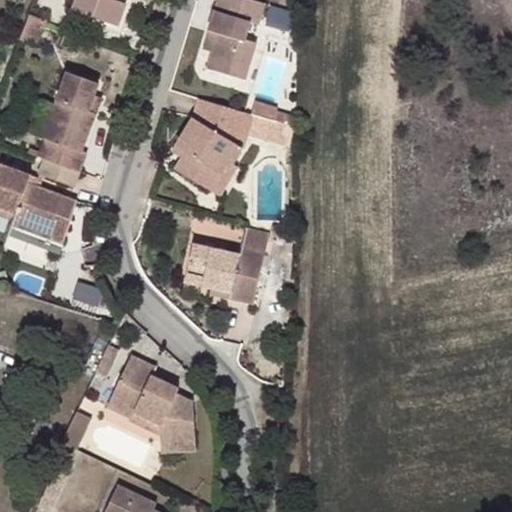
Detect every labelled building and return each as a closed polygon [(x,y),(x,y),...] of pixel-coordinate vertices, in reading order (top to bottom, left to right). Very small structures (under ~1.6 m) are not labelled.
[(78,0),(75,10),(118,26),(126,4),(117,1),(117,0),(78,0)] [(254,0),(219,0),(211,30),(219,33),(214,51),(209,68),(246,79),(257,43),(246,39),(251,22),(259,24),(265,3),(254,0)] [(219,33),(211,30),(205,49),(214,51),(219,33)] [(47,159),(81,172),(89,152),(85,151),(98,114),(91,112),(97,97),(102,85),(71,72),(46,138),(48,139),(41,157),(47,159)] [(91,112),(98,114),(104,100),(97,97),(91,112)] [(232,166),(243,147),(234,143),(244,112),(202,100),(194,118),(179,145),(188,151),(184,157),(178,169),(210,189),(227,163),(232,166)] [(243,147),(253,115),(244,112),(234,143),(243,147)] [(188,151),(179,145),(175,152),(184,157),(188,151)] [(76,187),(81,172),(47,159),(41,175),(76,187)] [(236,168),(232,166),(227,163),(210,189),(220,195),(236,168)] [(0,207),(17,214),(15,220),(13,227),(55,242),(64,217),(59,216),(65,197),(30,184),(33,175),(3,164),(0,172),(0,207)] [(71,199),(65,197),(59,216),(64,217),(71,199)] [(0,214),(15,220),(17,214),(0,207),(0,214)] [(55,242),(13,227),(10,235),(52,250),(55,242)] [(231,291),(230,298),(254,304),(266,255),(242,250),(240,256),(195,245),(187,281),(214,287),(231,291)] [(213,293),(230,298),(231,291),(214,287),(213,293)] [(160,424),(161,432),(163,453),(182,452),(182,447),(197,445),(195,404),(178,396),(168,391),(170,386),(153,377),(157,369),(132,357),(108,407),(131,418),(135,411),(160,424)] [(180,391),(170,386),(168,391),(178,396),(180,391)] [(131,418),(161,432),(160,424),(135,411),(131,418)] [(77,451),(92,419),(78,412),(63,444),(77,451)] [(49,511),(68,476),(57,471),(40,508),(47,511),(49,511)] [(158,511),(155,511),(158,505),(120,487),(107,511),(158,511)]
